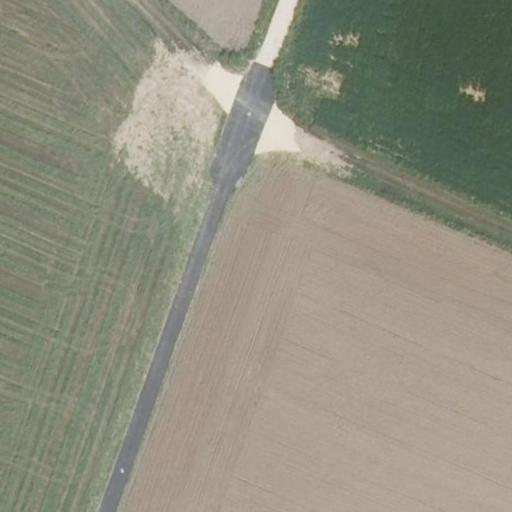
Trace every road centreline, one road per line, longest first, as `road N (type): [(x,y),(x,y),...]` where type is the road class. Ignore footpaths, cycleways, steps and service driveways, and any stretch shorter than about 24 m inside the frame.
road 1 (track): [(511,233),(247,115)]
road 2 (track): [(147,0),(247,115)]
